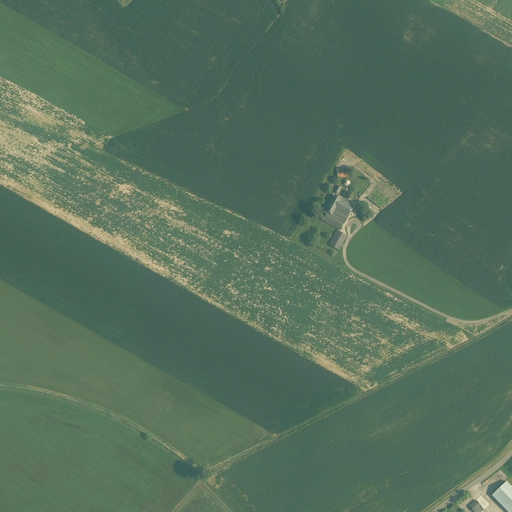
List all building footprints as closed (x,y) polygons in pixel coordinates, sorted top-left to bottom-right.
[(336,168),(337,178),(351,176),(350,166),(336,168)] [(342,188),(337,186),(334,192),(338,195),(342,188)] [(341,231),(355,206),(341,199),(335,196),(327,212),(322,221),(341,231)] [(329,245),(338,250),(347,236),(337,230),(329,245)] [(511,511),(511,487),(507,482),(492,496),(508,511),(511,511)] [(485,504),(479,498),(476,500),(469,507),(473,511),(481,511),(484,510),(482,507),(485,504)]
